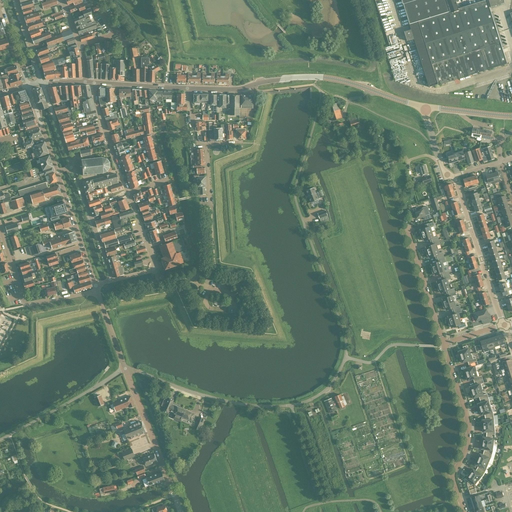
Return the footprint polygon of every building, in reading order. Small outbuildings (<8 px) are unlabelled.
[(34,0),(31,1),(27,2),(20,4),(22,10),(33,6),(33,5),(38,3),(37,0),(34,0)] [(55,0),(52,0),(46,2),(42,4),(43,9),(57,4),(55,0)] [(486,0),(458,9),(455,0),(401,0),(403,4),(411,30),(404,32),(407,41),(414,39),(429,86),(428,86),(429,87),(438,84),(438,85),(507,64),(490,7),(504,3),(503,0),(486,0)] [(85,9),(83,3),(74,6),(69,8),(71,13),(78,9),(79,11),(85,9)] [(78,34),(96,28),(89,9),(82,12),(83,15),(73,20),(78,34)] [(61,13),(60,11),(53,14),(55,20),(63,17),(61,13)] [(38,13),(24,17),(26,24),(40,19),(38,12),(38,13)] [(28,31),(43,26),(40,20),(26,24),(28,31)] [(29,34),(31,39),(41,35),(40,33),(42,31),(41,29),(29,34)] [(71,30),(61,34),(64,41),(66,41),(73,38),(71,30)] [(41,35),(31,39),(33,44),(45,40),(47,46),(53,44),(63,41),(61,34),(51,38),(49,32),(46,33),(41,35)] [(0,49),(9,47),(6,39),(0,40),(0,49)] [(47,49),(54,47),(53,44),(47,46),(46,47),(36,50),(38,56),(48,52),(47,49)] [(71,49),(72,51),(73,55),(73,57),(79,55),(77,47),(71,49)] [(130,57),(138,56),(136,47),(129,49),(130,54),(129,54),(130,57)] [(51,53),(38,58),(41,64),(49,61),(48,58),(52,56),(51,54),(51,53)] [(75,78),(75,62),(73,57),(73,55),(70,56),(66,57),(66,61),(66,63),(67,66),(68,78),(75,78)] [(88,79),(94,79),(93,69),(91,56),(86,57),(86,61),(88,79)] [(61,78),(68,78),(67,66),(66,63),(66,61),(66,57),(58,60),(59,67),(60,72),(61,78)] [(133,82),(139,82),(139,69),(136,69),(134,58),(130,59),(131,62),(132,69),(133,69),(133,82)] [(59,67),(58,60),(41,65),(43,72),(54,70),(56,70),(55,68),(59,67)] [(109,80),(115,81),(115,72),(124,72),(124,61),(115,61),(115,68),(110,67),(109,80)] [(103,65),(98,64),(98,69),(98,79),(102,80),(102,79),(107,80),(109,64),(103,64),(103,65)] [(160,70),(157,64),(156,64),(157,64),(150,68),(149,67),(151,70),(148,70),(148,71),(148,82),(154,83),(154,82),(155,72),(160,70)] [(16,66),(6,69),(7,73),(8,76),(18,73),(16,66)] [(61,78),(60,72),(54,72),(54,70),(43,72),(45,80),(54,78),(61,78)] [(115,72),(115,81),(123,81),(123,77),(123,76),(124,76),(124,72),(115,72)] [(8,76),(6,76),(7,79),(8,79),(8,80),(10,87),(19,85),(22,84),(19,73),(9,76),(9,75),(8,76)] [(186,83),(186,75),(181,75),(181,73),(178,73),(177,75),(177,83),(186,83)] [(1,77),(0,77),(0,78),(0,80),(0,81),(2,89),(10,87),(8,80),(8,79),(7,79),(6,76),(1,77)] [(89,85),(81,86),(83,97),(88,96),(88,99),(92,99),(91,96),(91,95),(89,85)] [(68,86),(61,86),(62,94),(63,101),(67,100),(68,108),(67,109),(69,113),(72,113),(72,112),(71,108),(70,100),(68,86)] [(74,86),(68,86),(70,100),(71,108),(77,107),(76,104),(76,100),(75,97),(74,86)] [(35,89),(33,89),(38,103),(36,103),(38,111),(40,110),(41,110),(46,108),(47,108),(40,88),(39,88),(38,87),(34,87),(35,89)] [(56,87),(48,88),(52,104),(60,102),(58,95),(56,87)] [(114,88),(106,87),(106,93),(111,93),(113,102),(116,102),(115,98),(114,97),(116,96),(114,88)] [(130,89),(124,89),(124,97),(130,97),(130,99),(133,99),(133,93),(130,93),(130,89)] [(21,103),(28,101),(29,100),(28,97),(26,96),(24,90),(14,93),(15,98),(16,97),(17,100),(19,99),(20,103),(21,103)] [(157,95),(156,95),(156,91),(149,91),(149,95),(149,99),(150,102),(152,102),(157,102),(157,100),(157,95)] [(166,91),(161,91),(162,99),(172,99),(172,91),(166,91)] [(186,110),(186,105),(184,105),(184,104),(185,95),(184,94),(176,94),(176,104),(176,110),(186,110)] [(200,103),(202,103),(202,95),(200,95),(200,94),(194,94),(194,103),(200,103)] [(8,95),(0,97),(0,99),(3,111),(7,125),(15,123),(12,111),(11,108),(8,95)] [(230,95),(226,95),(226,104),(230,105),(230,109),(229,109),(229,115),(239,115),(239,109),(240,109),(240,95),(230,95)] [(86,101),(83,102),(83,110),(84,113),(95,110),(92,99),(88,99),(86,100),(86,101)] [(21,103),(20,103),(16,104),(18,111),(21,110),(31,107),(28,101),(21,103)] [(332,121),(342,118),(337,103),(328,106),(332,121)] [(66,106),(54,109),(56,114),(61,113),(68,111),(66,106)] [(21,110),(18,111),(21,111),(21,113),(16,114),(16,117),(21,115),(32,112),(31,107),(21,110)] [(21,115),(22,120),(34,117),(32,112),(21,115)] [(140,114),(139,115),(139,119),(141,118),(141,116),(144,116),(144,117),(144,121),(142,121),(143,125),(145,125),(150,124),(149,113),(144,113),(143,114),(140,114)] [(352,128),(360,125),(357,116),(349,118),(352,128)] [(24,126),(36,122),(35,118),(34,118),(22,122),(24,126)] [(114,126),(120,125),(118,118),(114,119),(114,120),(106,123),(109,131),(115,129),(114,126)] [(70,121),(59,124),(62,131),(73,129),(77,128),(76,125),(72,126),(71,121),(70,121)] [(38,126),(36,122),(24,126),(25,130),(38,126)] [(197,131),(204,130),(204,129),(203,129),(203,126),(205,126),(205,122),(202,122),(196,123),(197,131)] [(340,136),(346,134),(342,123),(336,124),(340,136)] [(73,129),(62,131),(63,136),(73,134),(72,131),(79,129),(79,132),(86,131),(94,128),(93,124),(87,126),(77,128),(73,129)] [(145,125),(143,125),(143,126),(143,131),(146,131),(146,134),(152,133),(150,124),(145,125)] [(32,140),(42,136),(38,127),(28,131),(27,131),(28,136),(30,135),(32,140)] [(226,128),(222,128),(215,129),(215,140),(216,140),(216,141),(218,140),(219,140),(223,139),(223,138),(224,137),(224,133),(223,133),(222,132),(226,132),(226,128)] [(236,133),(238,133),(238,139),(243,138),(243,139),(245,139),(245,138),(246,138),(246,134),(247,133),(246,132),(246,131),(246,128),(237,129),(236,129),(236,131),(236,133)] [(481,140),(482,130),(473,129),(472,135),(472,137),(479,138),(479,140),(481,140)] [(492,132),(482,130),(481,140),(480,142),(490,144),(490,140),(492,140),(492,136),(491,135),(492,132)] [(73,134),(63,136),(66,143),(75,140),(77,140),(76,135),(78,134),(77,132),(73,134)] [(102,133),(91,136),(94,145),(100,144),(99,141),(104,140),(102,133)] [(118,134),(116,135),(116,134),(110,136),(113,143),(119,141),(117,136),(118,136),(118,134)] [(144,144),(152,142),(150,135),(142,137),(144,144)] [(66,144),(68,151),(68,150),(69,150),(70,151),(72,151),(72,150),(89,145),(87,137),(75,141),(75,142),(66,144)] [(33,159),(32,159),(32,161),(36,160),(35,158),(48,154),(44,142),(34,146),(32,140),(22,143),(25,149),(31,147),(33,153),(31,154),(33,159)] [(152,142),(144,144),(145,147),(143,148),(143,150),(146,150),(153,147),(152,142)] [(113,145),(115,151),(120,150),(129,147),(128,144),(122,146),(121,143),(113,145)] [(130,150),(129,147),(120,150),(115,151),(117,157),(122,155),(125,154),(124,152),(130,150)] [(155,153),(153,147),(146,150),(147,155),(155,153)] [(485,157),(482,157),(483,160),(483,162),(489,160),(489,161),(494,159),(490,147),(483,149),(484,152),(486,151),(487,156),(485,157)] [(81,157),(91,155),(89,149),(80,151),(81,157)] [(479,149),(473,151),(476,162),(483,160),(482,157),(480,153),(479,149)] [(467,159),(465,153),(463,153),(463,151),(447,156),(450,164),(467,159)] [(470,151),(465,153),(467,159),(468,164),(473,163),(470,151)] [(157,159),(155,153),(147,155),(149,162),(157,159)] [(120,157),(122,162),(130,159),(128,154),(120,157)] [(43,170),(52,167),(49,156),(39,159),(43,170)] [(98,158),(97,157),(97,158),(94,158),(93,158),(90,159),(90,158),(89,158),(89,159),(86,159),(85,159),(82,160),(82,159),(81,159),(81,160),(80,160),(81,160),(81,163),(81,164),(82,171),(81,171),(81,172),(82,172),(82,174),(82,175),(82,176),(83,176),(83,175),(87,175),(91,174),(91,175),(91,174),(95,174),(95,175),(95,174),(98,174),(99,174),(102,173),(102,174),(103,174),(103,173),(106,172),(107,173),(107,172),(107,171),(109,168),(110,168),(110,167),(109,167),(109,163),(110,162),(109,162),(106,159),(107,158),(106,158),(106,159),(102,157),(101,157),(98,158)] [(122,162),(123,167),(132,164),(130,159),(122,162)] [(196,166),(193,166),(194,168),(196,168),(202,167),(205,166),(204,160),(198,160),(196,160),(194,160),(194,163),(196,163),(196,166)] [(154,169),(162,167),(160,161),(152,163),(154,169)] [(132,164),(123,167),(125,173),(134,170),(132,164)] [(425,165),(420,167),(420,168),(423,176),(425,176),(425,178),(428,177),(427,175),(428,175),(425,165)] [(52,167),(43,170),(43,172),(44,175),(54,172),(52,167)] [(163,173),(162,167),(154,169),(156,175),(163,173)] [(32,170),(34,176),(34,178),(40,177),(39,173),(37,168),(32,170)] [(492,173),(492,174),(494,181),(495,183),(501,181),(500,179),(503,178),(501,171),(498,172),(497,168),(495,169),(495,173),(492,173)] [(489,175),(486,176),(486,178),(487,181),(488,183),(491,182),(492,184),(495,183),(494,181),(492,174),(492,173),(491,170),(489,171),(489,175)] [(128,179),(135,176),(136,176),(134,171),(126,174),(128,179)] [(50,184),(57,182),(54,173),(48,175),(50,184)] [(92,180),(93,184),(93,186),(98,185),(99,187),(103,186),(103,188),(107,187),(111,185),(118,183),(117,180),(116,174),(108,176),(108,175),(104,176),(104,177),(92,180)] [(137,181),(135,176),(128,179),(127,179),(129,184),(137,181)] [(432,181),(430,176),(428,177),(425,178),(422,179),(423,184),(432,181)] [(476,176),(469,178),(472,185),(478,183),(476,176)] [(206,177),(195,177),(196,181),(198,181),(198,183),(197,183),(197,187),(203,186),(203,185),(206,185),(206,177)] [(465,187),(472,185),(469,178),(463,180),(465,187)] [(93,184),(91,184),(90,180),(83,182),(85,192),(93,190),(92,188),(93,187),(93,186),(93,184)] [(137,181),(129,184),(130,189),(139,186),(137,181)] [(20,196),(47,188),(46,182),(18,191),(20,196)] [(112,192),(123,188),(121,183),(110,187),(112,192)] [(163,188),(160,189),(161,194),(162,194),(164,193),(171,191),(170,184),(163,186),(163,188)] [(44,198),(61,193),(58,185),(48,188),(30,194),(33,204),(45,201),(44,198)] [(314,187),(306,190),(306,191),(311,202),(311,203),(318,200),(318,199),(320,198),(318,192),(316,193),(314,188),(314,187)] [(91,196),(97,194),(96,190),(85,194),(87,201),(92,200),(91,196)] [(141,195),(146,193),(145,191),(133,195),(135,201),(142,198),(141,195)] [(164,193),(162,194),(162,197),(165,196),(166,200),(173,198),(171,191),(164,193)] [(3,202),(11,200),(9,194),(3,196),(2,192),(0,193),(0,199),(2,199),(3,202)] [(472,201),(479,198),(477,193),(470,195),(472,201)] [(507,202),(510,201),(509,199),(506,199),(505,196),(498,198),(499,204),(507,202)] [(13,210),(25,206),(23,197),(11,201),(13,210)] [(104,197),(88,203),(89,207),(100,204),(102,203),(101,201),(101,200),(105,199),(104,197)] [(50,217),(47,218),(48,220),(49,220),(50,222),(51,222),(52,222),(53,221),(54,221),(60,219),(59,218),(59,217),(59,216),(60,215),(61,215),(67,213),(63,202),(62,202),(63,201),(62,198),(57,200),(58,203),(51,206),(51,207),(54,216),(53,216),(52,217),(50,217)] [(166,200),(163,200),(164,204),(167,203),(168,206),(175,205),(173,198),(166,200)] [(119,207),(127,204),(125,199),(117,202),(119,207)] [(140,212),(149,208),(146,201),(138,204),(140,212)] [(451,204),(453,210),(459,208),(457,202),(451,204)] [(509,208),(511,207),(511,205),(508,205),(507,202),(499,204),(501,210),(509,208)] [(101,204),(90,209),(93,217),(99,215),(98,212),(102,210),(101,207),(102,207),(102,206),(101,204)] [(129,209),(127,204),(119,207),(121,212),(129,209)] [(483,210),(481,204),(474,206),(476,212),(483,210)] [(105,212),(100,214),(102,218),(113,215),(112,212),(111,210),(110,206),(104,208),(105,212)] [(168,208),(165,209),(166,212),(169,212),(169,215),(176,213),(175,206),(168,208)] [(414,213),(413,213),(414,216),(415,216),(416,219),(423,217),(424,220),(430,218),(427,207),(422,208),(423,209),(414,212),(414,213)] [(459,208),(453,210),(455,216),(453,216),(454,219),(457,218),(457,215),(461,214),(459,208)] [(510,213),(511,214),(511,213),(511,210),(510,211),(509,208),(501,210),(503,216),(510,213)] [(151,216),(155,215),(154,211),(150,213),(150,214),(149,214),(148,209),(141,212),(142,215),(143,215),(144,216),(143,216),(145,221),(152,218),(151,216)] [(119,214),(120,222),(126,221),(125,218),(134,215),(132,210),(119,214)] [(326,211),(318,214),(321,222),(329,219),(326,211)] [(177,221),(183,219),(182,212),(175,214),(177,221)] [(511,219),(511,216),(511,217),(511,214),(510,213),(503,216),(505,221),(511,219)] [(113,216),(111,217),(114,229),(122,227),(120,222),(119,214),(113,216)] [(64,228),(71,226),(68,217),(60,220),(61,221),(53,223),(56,230),(63,227),(64,228)] [(109,217),(95,222),(96,228),(111,223),(109,217)] [(458,219),(454,220),(455,222),(457,222),(458,228),(465,226),(463,220),(458,221),(458,219)] [(148,229),(156,227),(154,221),(146,224),(148,229)] [(421,236),(432,232),(435,231),(434,226),(433,222),(426,224),(427,227),(420,230),(421,232),(420,232),(421,236)] [(7,233),(19,230),(17,223),(5,227),(7,233)] [(465,226),(458,228),(460,234),(466,232),(465,226)] [(153,243),(159,241),(155,230),(149,232),(153,243)] [(113,231),(99,235),(101,240),(102,242),(104,242),(104,243),(105,248),(118,244),(121,243),(120,240),(117,241),(117,239),(116,239),(116,238),(113,231)] [(73,232),(49,240),(50,243),(52,249),(66,244),(66,245),(76,241),(73,232)] [(165,242),(177,238),(175,232),(163,236),(165,242)] [(433,238),(432,232),(421,236),(422,239),(423,239),(424,241),(431,239),(432,242),(439,240),(438,236),(433,238)] [(14,248),(20,247),(16,236),(11,237),(14,248)] [(182,238),(159,246),(163,257),(160,258),(164,270),(190,261),(182,238)] [(134,240),(123,244),(125,248),(135,245),(134,240)] [(440,245),(439,240),(432,242),(433,245),(426,247),(426,249),(427,253),(438,249),(437,245),(440,245)] [(494,240),(486,243),(488,249),(496,247),(494,240)] [(38,244),(28,247),(30,252),(31,256),(41,252),(38,244)] [(470,244),(464,246),(466,252),(465,252),(466,255),(469,254),(468,251),(472,250),(470,244)] [(114,247),(105,250),(107,257),(116,254),(114,247)] [(496,247),(488,249),(490,256),(498,253),(496,247)] [(439,253),(438,249),(427,253),(428,257),(429,256),(429,258),(436,256),(437,259),(444,257),(443,252),(439,253)] [(72,264),(83,261),(80,252),(69,256),(72,264)] [(498,253),(490,256),(492,262),(500,260),(498,256),(500,255),(499,253),(498,253)] [(118,255),(107,258),(109,264),(117,261),(119,261),(119,259),(118,255)] [(468,258),(470,264),(476,262),(474,256),(470,257),(469,255),(466,256),(467,259),(468,258)] [(446,262),(444,257),(437,259),(438,262),(431,264),(432,266),(431,267),(432,270),(444,267),(443,263),(446,262)] [(500,260),(492,262),(494,268),(502,266),(500,260)] [(117,261),(109,264),(111,269),(120,266),(121,266),(120,261),(119,261),(117,261)] [(476,262),(470,264),(472,270),(478,268),(476,262)] [(0,266),(2,273),(9,271),(7,263),(0,265),(0,266)] [(86,270),(84,265),(73,268),(73,269),(69,270),(70,274),(77,272),(77,274),(86,270)] [(447,265),(444,267),(432,270),(433,274),(434,274),(435,276),(442,273),(443,276),(450,274),(449,271),(447,265)] [(502,266),(494,268),(496,275),(504,272),(502,268),(504,268),(503,265),(502,266)] [(120,266),(111,269),(113,278),(124,275),(121,266),(120,266)] [(504,272),(496,275),(498,281),(506,279),(504,272)] [(22,283),(33,280),(31,273),(22,275),(23,280),(22,280),(22,283)] [(451,279),(450,274),(443,276),(444,280),(437,282),(437,284),(438,288),(449,284),(448,280),(451,279)] [(90,280),(88,275),(79,278),(78,279),(79,283),(82,283),(90,280)] [(72,281),(65,283),(67,289),(72,288),(72,287),(74,287),(72,281)] [(74,293),(92,287),(90,281),(74,287),(72,287),(74,293)] [(449,284),(438,288),(439,291),(440,291),(440,293),(447,291),(448,294),(455,292),(454,288),(450,290),(448,285),(449,284)] [(52,294),(56,294),(54,287),(49,288),(48,285),(45,285),(48,296),(52,295),(52,294)] [(510,288),(507,289),(501,291),(503,297),(509,295),(508,291),(511,290),(510,288)] [(479,294),(481,300),(487,298),(486,292),(481,293),(481,291),(477,292),(478,295),(479,294)] [(442,301),(443,305),(455,301),(456,301),(455,295),(456,295),(455,292),(448,294),(449,297),(442,299),(443,301),(442,301)] [(456,307),(455,301),(443,305),(444,309),(445,308),(446,310),(453,308),(454,311),(461,309),(459,306),(456,307)] [(462,312),(461,309),(454,311),(455,314),(448,316),(448,318),(447,319),(449,322),(460,319),(459,313),(462,312)] [(490,322),(492,320),(490,314),(488,315),(486,310),(473,314),(476,322),(482,320),(482,323),(485,324),(490,322)] [(460,319),(449,322),(450,326),(451,326),(451,328),(458,325),(459,329),(466,327),(465,323),(461,324),(459,319),(460,319)] [(499,336),(497,337),(500,345),(505,343),(503,337),(504,337),(503,334),(499,335),(499,336)] [(500,345),(497,337),(495,337),(491,338),(494,347),(500,345)] [(488,339),(486,340),(489,348),(489,351),(495,349),(494,347),(491,338),(488,339)] [(480,341),(484,352),(489,351),(489,348),(486,340),(484,341),(484,340),(480,341)] [(460,357),(470,354),(467,345),(463,347),(464,350),(458,352),(459,352),(458,352),(460,357)] [(472,354),(470,354),(460,357),(461,362),(462,362),(462,363),(467,361),(468,364),(477,362),(476,358),(473,359),(472,354)] [(511,364),(510,359),(502,362),(504,368),(502,368),(503,370),(504,369),(511,366),(511,364)] [(478,365),(477,362),(468,364),(469,368),(464,369),(464,370),(465,375),(475,372),(477,371),(475,366),(478,365)] [(477,377),(475,372),(465,375),(467,380),(468,381),(473,379),(474,382),(482,379),(481,376),(477,377)] [(484,383),(482,379),(474,382),(475,385),(470,387),(470,388),(469,388),(471,393),(481,390),(483,389),(481,384),(484,383)] [(483,395),(481,390),(471,393),(473,398),(479,397),(480,400),(488,397),(487,393),(483,395)] [(343,399),(341,393),(335,396),(341,408),(345,406),(342,400),(343,399)] [(98,407),(104,404),(101,395),(95,398),(98,407)] [(131,408),(135,406),(131,396),(113,404),(116,411),(130,406),(131,407),(131,408)] [(478,406),(479,410),(491,406),(491,407),(494,406),(494,404),(490,405),(489,401),(488,397),(480,400),(481,403),(478,404),(478,406)] [(173,418),(181,422),(186,410),(172,404),(174,400),(169,398),(164,411),(168,413),(169,411),(175,414),(173,418)] [(338,415),(336,410),(331,398),(324,401),(331,417),(338,415)] [(491,406),(479,410),(480,413),(481,413),(481,415),(484,414),(485,417),(493,415),(492,411),(491,407),(491,406)] [(186,410),(183,417),(192,421),(195,414),(186,410)] [(482,423),(482,426),(494,425),(495,426),(498,426),(498,424),(494,424),(494,420),(493,415),(485,417),(485,420),(482,420),(482,423)] [(199,417),(195,424),(201,427),(204,419),(199,417)] [(146,432),(142,422),(124,429),(128,440),(146,432)] [(494,425),(482,426),(482,430),(483,430),(483,432),(486,432),(486,435),(495,435),(495,430),(495,426),(494,425)] [(482,439),(481,443),(494,445),(494,446),(497,446),(497,444),(494,444),(495,440),(495,435),(486,435),(486,438),(483,437),(483,439),(482,439)] [(494,445),(481,443),(481,447),(481,449),(484,449),(483,452),(492,454),(493,450),(494,446),(494,445)] [(125,460),(135,456),(132,449),(122,453),(125,460)] [(478,456),(477,459),(489,464),(488,464),(491,466),(492,464),(489,463),(491,459),(492,454),(483,452),(483,455),(480,454),(479,456),(478,456)] [(158,461),(155,454),(143,458),(146,466),(158,461)] [(489,464),(477,459),(476,463),(475,465),(478,466),(477,469),(485,473),(487,469),(488,464),(489,464)] [(143,466),(135,469),(137,474),(145,472),(143,466)] [(471,471),(469,474),(478,480),(477,480),(480,482),(481,481),(480,480),(482,477),(485,473),(477,469),(475,471),(473,469),(471,471)] [(160,481),(165,480),(162,472),(147,478),(150,486),(157,483),(158,484),(160,483),(161,482),(160,481)] [(474,485),(477,480),(478,480),(469,474),(467,477),(466,479),(468,481),(467,482),(467,483),(467,485),(468,487),(470,495),(477,493),(477,492),(476,492),(475,488),(474,485)] [(472,504),(481,501),(479,495),(470,498),(471,498),(472,500),(471,500),(472,504)] [(482,507),(481,501),(472,504),(473,508),(474,507),(475,509),(482,507)]
